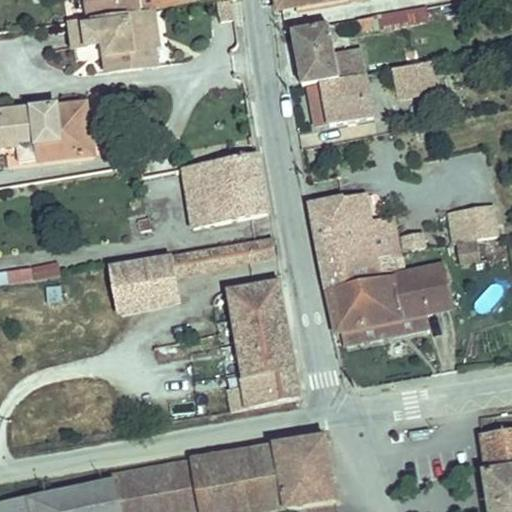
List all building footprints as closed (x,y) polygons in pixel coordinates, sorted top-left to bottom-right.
[(76,0),(79,22),(226,2),(225,0),(76,0)] [(367,21),(432,9),(430,0),(400,0),(365,6),(367,21)] [(136,45),(146,43),(142,17),(58,29),(62,54),(91,50),(95,78),(146,70),(144,51),(137,50),(136,45)] [(324,74),(342,71),(334,17),(295,23),(302,78),(324,74)] [(397,62),(406,61),(404,48),(383,51),(386,64),(397,62)] [(402,90),(438,84),(434,56),(406,61),(397,62),(402,90)] [(331,117),(373,111),(366,67),(342,71),(324,74),(331,117)] [(33,169),(89,160),(86,138),(77,139),(72,112),(0,122),(0,157),(11,156),(11,147),(29,144),(33,169)] [(195,230),(269,217),(257,154),(212,162),(210,159),(177,165),(181,186),(212,180),(215,204),(191,208),(195,230)] [(314,201),(331,283),(381,274),(370,218),(365,191),(314,201)] [(491,234),(506,232),(501,204),(487,206),(491,234)] [(491,234),(487,206),(469,209),(473,238),(491,234)] [(473,238),(469,209),(459,211),(463,239),(473,238)] [(398,214),(370,218),(381,274),(409,269),(398,214)] [(429,229),(409,233),(411,245),(431,240),(429,229)] [(276,259),(273,239),(170,257),(174,276),(276,259)] [(178,301),(174,276),(170,257),(113,266),(120,310),(178,301)] [(331,283),(339,327),(344,326),(428,311),(458,306),(450,261),(409,269),(381,274),(331,283)] [(57,265),(0,269),(0,282),(58,278),(57,265)] [(244,388),(227,391),(230,412),(303,398),(282,283),(229,291),(244,388)] [(428,311),(344,326),(348,341),(430,325),(428,311)] [(173,400),(172,413),(194,414),(194,401),(173,400)] [(491,469),(485,469),(492,511),(511,511),(511,431),(485,436),(486,443),(491,469)] [(112,481),(117,511),(194,511),(195,511),(194,511),(269,511),(335,499),(323,433),(110,474),(112,481)] [(29,497),(32,511),(117,511),(112,481),(29,497)]
